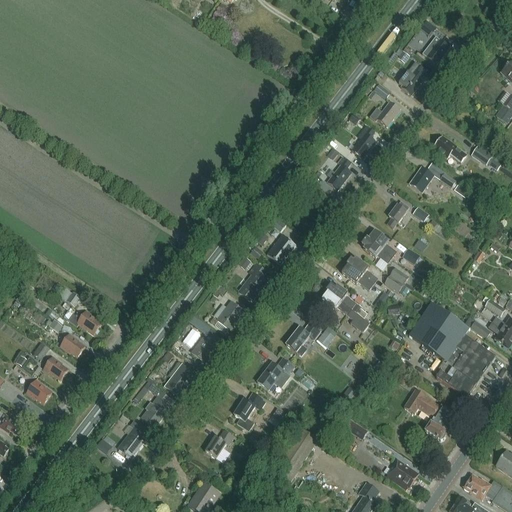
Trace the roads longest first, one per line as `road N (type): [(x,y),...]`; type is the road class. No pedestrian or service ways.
road 1 (unclassified): [(96,511),(150,461),(422,111),(511,13)]
road 2 (trunk): [(24,511),(421,0)]
road 3 (residential): [(0,501),(263,152),(365,0)]
road 4 (track): [(191,246),(0,120)]
road 5 (secondary): [(425,511),(511,387)]
